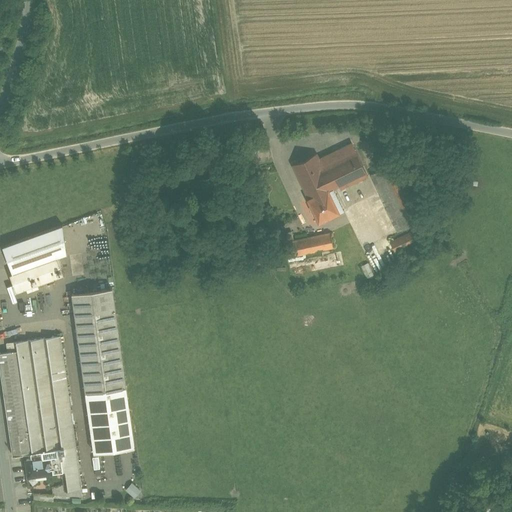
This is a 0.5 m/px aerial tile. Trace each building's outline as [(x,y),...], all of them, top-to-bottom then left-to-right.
[(316,153),(293,164),(304,188),(323,179),(328,189),(338,185),(340,188),(368,175),(356,149),(355,148),(322,164),(316,153)] [(424,218),(397,161),(377,171),(404,227),(424,218)] [(218,175),(201,179),(204,192),(221,188),(218,175)] [(323,179),(304,188),(309,198),(308,198),(319,221),(339,211),(328,189),(323,179)] [(63,225),(3,246),(13,273),(57,257),(67,253),(63,225)] [(417,229),(390,242),(394,251),(422,238),(417,229)] [(330,231),(284,241),(287,256),(333,247),(330,231)] [(13,273),(10,274),(16,291),(64,274),(57,257),(13,273)] [(368,263),(362,266),(367,277),(374,274),(368,263)] [(112,288),(72,293),(94,453),(134,447),(112,288)] [(60,336),(14,342),(15,351),(0,352),(0,368),(13,456),(31,453),(32,459),(49,457),(50,462),(55,461),(56,468),(51,468),(51,473),(62,471),(64,485),(65,491),(81,489),(60,336)] [(32,459),(26,460),(29,476),(38,474),(39,477),(44,477),(43,474),(51,473),(51,468),(56,468),(55,461),(50,462),(49,457),(32,459)] [(127,490),(136,498),(143,490),(133,482),(127,490)] [(64,485),(52,487),(53,495),(54,495),(66,496),(65,491),(64,485)] [(81,489),(65,491),(66,496),(82,497),(81,489)] [(53,495),(34,494),(34,501),(53,502),(54,495),(53,495)]
